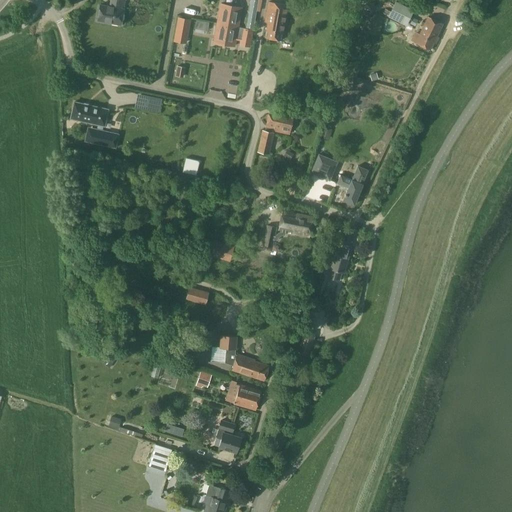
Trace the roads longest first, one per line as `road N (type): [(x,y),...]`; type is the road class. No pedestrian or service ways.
road 1 (unclassified): [(275,487),(248,459),(324,207),(253,186),(246,170),(256,120),(249,110),(84,72),(60,21),(36,0)]
road 2 (unclassified): [(363,387),(425,189),(459,124),(511,57)]
road 3 (unclassified): [(311,511),(363,387)]
road 4 (unclassified): [(275,487),(363,387)]
